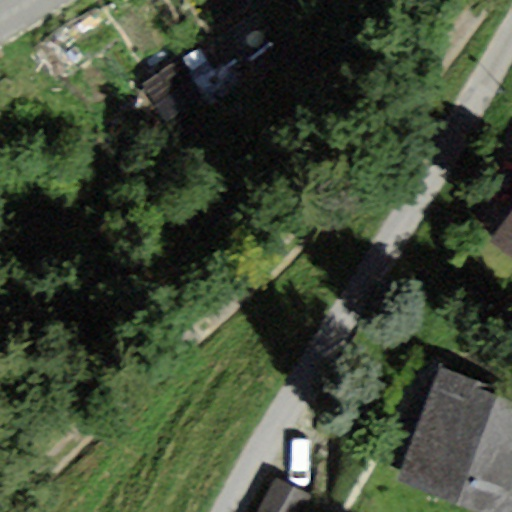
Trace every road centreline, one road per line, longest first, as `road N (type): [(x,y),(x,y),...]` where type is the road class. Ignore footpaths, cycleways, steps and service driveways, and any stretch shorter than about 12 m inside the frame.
road 1 (track): [(486,0),(325,226),(39,471),(7,511)]
road 2 (residential): [(230,511),(511,38)]
